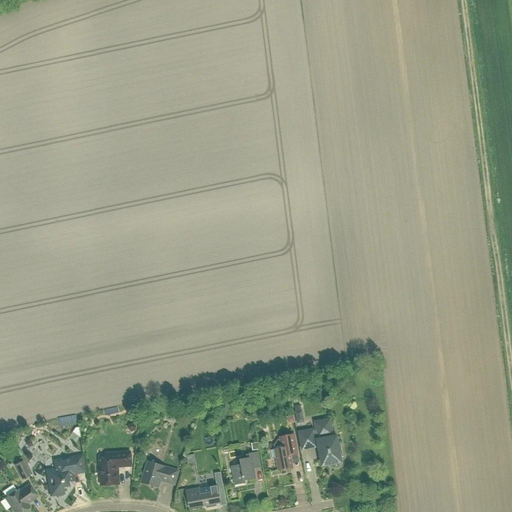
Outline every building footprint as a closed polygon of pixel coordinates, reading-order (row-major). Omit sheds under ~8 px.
[(304,422),(302,410),(295,412),(298,424),(304,422)] [(343,462),(342,453),(340,445),(338,446),(336,437),(333,437),(329,420),(315,422),(317,431),(313,432),(313,430),(299,433),(303,449),(311,448),(311,447),(319,445),(320,450),(319,450),(320,454),(321,454),(323,464),(330,462),(330,464),(343,462)] [(298,454),(294,435),(280,437),(282,448),(271,450),(272,459),(276,458),(279,471),(293,468),(290,455),(298,454)] [(132,465),(131,453),(107,455),(107,459),(100,459),(102,486),(118,485),(117,468),(120,468),(120,466),(132,465)] [(260,467),(258,453),(250,454),(251,458),(241,460),(242,465),(232,467),(236,485),(245,483),(245,480),(255,478),(253,468),(260,467),(260,468),(260,467)] [(84,472),(81,456),(54,461),(56,469),(47,471),(51,495),(56,495),(56,494),(71,491),(68,478),(73,478),(72,474),(84,472)] [(30,475),(23,461),(14,465),(22,479),(30,475)] [(164,466),(149,461),(142,483),(157,488),(160,480),(174,485),(178,471),(164,467),(164,466)] [(215,474),(217,485),(210,487),(211,492),(201,495),(200,489),(187,491),(190,509),(206,506),(206,509),(217,507),(217,504),(221,503),(219,493),(224,492),(221,472),(215,474)] [(37,497),(29,485),(19,492),(17,490),(17,491),(13,486),(3,493),(6,498),(5,499),(14,511),(24,511),(26,511),(26,510),(29,508),(27,504),(37,497)]
